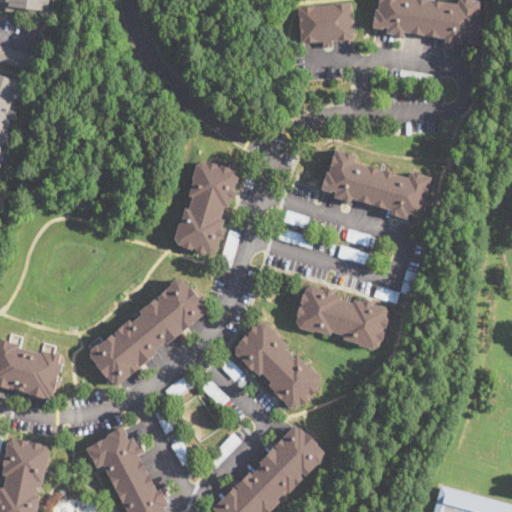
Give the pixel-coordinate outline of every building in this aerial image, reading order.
[(50,0),(50,7),(46,6),(45,10),(14,7),(14,11),(6,10),(7,0),(50,0)] [(434,0),(459,4),(459,0),(482,0),(478,24),(480,24),(479,32),(480,32),(479,42),(464,39),(463,44),(446,42),(447,38),(405,31),(405,35),(388,32),(388,27),(385,27),(384,29),(375,27),(375,26),(374,25),(375,17),(376,17),(378,8),(379,9),(380,0),(434,0)] [(332,40),(333,47),(324,47),(323,41),(302,42),(299,7),(352,3),(354,39),(332,40)] [(0,45),(38,56),(34,70),(0,60),(0,45)] [(434,85),(399,80),(401,69),(435,74),(434,85)] [(0,74),(18,79),(19,75),(27,77),(22,96),(20,96),(19,99),(16,99),(14,105),(15,105),(14,109),(18,110),(16,120),(11,119),(8,132),(13,133),(10,141),(5,140),(4,144),(3,143),(1,150),(5,151),(4,155),(5,156),(3,165),(0,164),(0,74)] [(358,155),(356,162),(410,177),(412,171),(433,177),(431,184),(429,193),(428,193),(426,200),(428,201),(423,218),(414,216),(414,214),(410,213),(409,218),(393,213),(394,210),(353,198),(352,204),(344,202),(345,200),(335,197),(337,192),(332,191),(332,192),(323,189),(328,171),(331,172),(333,165),(332,165),(334,156),(335,156),(337,149),(358,155)] [(204,161),(209,162),(210,161),(218,164),(217,166),(222,168),(223,165),(231,168),(231,169),(236,171),(239,176),(235,190),(236,190),(234,198),(231,197),(228,207),(225,205),(221,218),(226,220),(223,229),(225,230),(223,238),(220,237),(218,244),(220,245),(219,250),(212,254),(207,252),(206,254),(198,251),(198,248),(194,247),(194,250),(184,247),(184,245),(179,244),(176,238),(181,223),(182,223),(187,208),(190,209),(194,196),(190,195),(195,179),(193,179),(198,164),(204,161)] [(306,228),(284,221),(288,210),(310,217),(306,228)] [(315,237),(312,249),(278,239),(282,227),(315,237)] [(368,246),(346,240),(350,228),(372,235),(368,246)] [(241,233),(232,266),(221,263),(230,230),(241,233)] [(372,266),(338,256),(341,245),(375,255),(372,266)] [(412,295),(400,292),(407,269),(418,272),(412,295)] [(184,280),(208,311),(167,343),(166,341),(155,349),(158,353),(117,384),(114,381),(113,382),(109,376),(107,378),(97,365),(98,364),(92,355),(93,349),(98,344),(99,345),(112,333),(116,337),(119,335),(116,331),(130,318),(133,322),(143,313),(141,311),(156,298),(160,302),(162,300),(159,297),(172,285),(172,283),(177,279),(184,280)] [(334,293),(343,294),(342,299),(355,302),(356,299),(373,303),(373,304),(386,307),(389,312),(388,318),(390,318),(388,328),(385,327),(384,330),(386,331),(384,341),(381,341),(380,345),(374,348),(360,344),(360,343),(344,339),(345,334),(332,331),(331,334),(301,327),(298,321),(299,316),(297,316),(300,306),(302,307),(303,303),(301,302),(303,293),(305,294),(307,288),(313,285),(319,286),(318,288),(334,291),(334,293)] [(400,293),(397,303),(375,297),(378,286),(400,292),(400,293)] [(268,322),(279,334),(278,335),(289,346),(286,349),(296,358),(298,355),(310,367),(311,366),(322,377),(322,383),(318,388),(319,389),(314,396),(311,393),(308,397),(310,398),(304,405),(302,403),(298,407),(292,408),(270,385),(273,381),(264,372),(261,375),(254,368),(253,370),(237,354),(237,347),(241,343),(240,342),(246,335),(248,337),(251,334),(249,332),(256,326),(257,327),(261,323),(268,322)] [(21,344),(20,347),(42,353),(43,350),(62,355),(60,362),(62,362),(58,379),(59,380),(55,395),(51,394),(50,399),(30,393),(30,392),(11,386),(10,389),(0,386),(0,346),(1,339),(21,344)] [(235,380),(219,364),(227,356),(243,372),(235,380)] [(222,407),(197,382),(205,374),(230,399),(222,407)] [(172,398),(166,390),(184,376),(190,384),(172,398)] [(175,429),(166,433),(156,412),(165,408),(175,429)] [(128,436),(130,439),(134,437),(138,445),(140,444),(144,452),(140,454),(158,490),(162,488),(171,504),(165,507),(167,511),(170,509),(171,511),(128,511),(104,464),(98,467),(88,448),(94,444),(102,439),(103,441),(109,438),(108,435),(114,431),(114,430),(124,425),(129,435),(128,436)] [(296,425),(300,429),(301,427),(307,433),(308,432),(319,443),(318,444),(326,451),(326,458),(322,463),(318,463),(307,475),(303,472),(301,475),(305,478),(291,492),(288,489),(278,499),(281,501),(270,511),(217,511),(214,508),(250,472),(253,474),(263,464),(260,462),(296,425)] [(243,441),(219,466),(210,457),(234,433),(243,441)] [(20,438),(30,440),(30,443),(33,443),(33,441),(43,442),(42,445),(48,445),(52,451),(49,467),(47,467),(44,482),(40,481),(38,496),(41,496),(38,511),(40,511),(0,511),(0,496),(2,487),(5,488),(8,475),(3,474),(5,465),(4,464),(5,456),(8,456),(9,449),(7,449),(8,442),(14,439),(19,440),(20,438)] [(183,466),(172,445),(182,440),(193,460),(183,466)] [(511,511),(433,511),(441,485),(511,504),(511,511)] [(67,498),(62,498),(62,497),(59,496),(59,490),(67,490),(67,498)]
